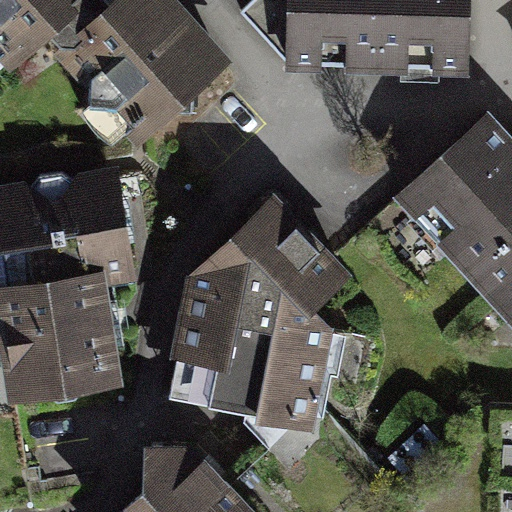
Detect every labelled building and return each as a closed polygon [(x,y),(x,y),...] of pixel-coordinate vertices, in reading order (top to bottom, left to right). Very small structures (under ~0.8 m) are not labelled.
[(0,0),(0,37),(23,64),(52,39),(138,135),(227,57),(176,0),(127,0),(112,13),(100,0),(0,0)] [(466,0),(258,0),(250,7),(287,58),(466,60),(466,0)] [(511,142),(489,116),(405,191),(511,314),(511,142)] [(110,178),(0,195),(0,226),(8,274),(0,275),(0,383),(1,388),(107,371),(92,281),(126,276),(110,178)] [(353,283),(264,212),(199,275),(169,394),(309,433),(337,327),(353,283)] [(265,511),(195,444),(129,511),(265,511)]
